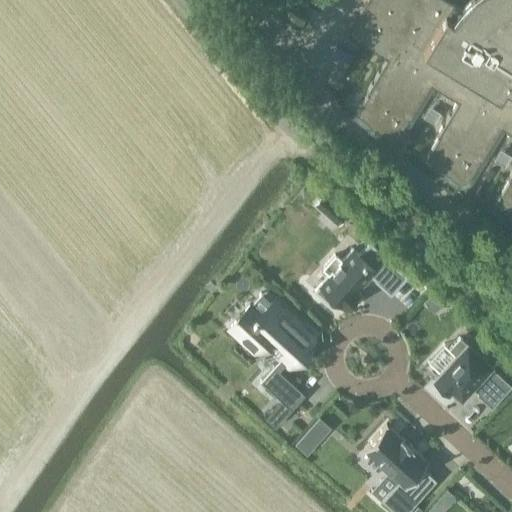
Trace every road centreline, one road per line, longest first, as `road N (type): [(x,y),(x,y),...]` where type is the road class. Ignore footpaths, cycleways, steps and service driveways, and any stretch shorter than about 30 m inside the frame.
road 1 (unclassified): [(511,329),(251,91),(177,0)]
road 2 (residential): [(511,491),(386,380)]
road 3 (residential): [(386,380),(391,346),(359,331),(343,340),(336,358),(341,377),(357,388)]
